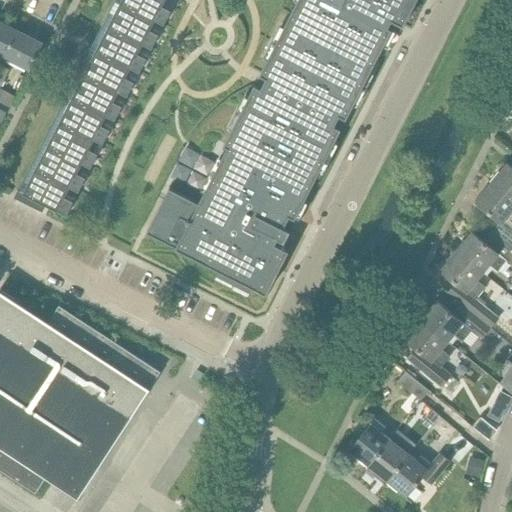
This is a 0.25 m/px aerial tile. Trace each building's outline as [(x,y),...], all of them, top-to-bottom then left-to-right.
[(112,0),(12,194),(43,209),(45,205),(58,211),(165,0),(112,0)] [(170,187),(147,232),(267,293),(289,249),(276,243),(279,236),(285,239),(291,229),(284,226),(290,214),(296,217),(393,27),(390,25),(393,19),(404,25),(416,0),(297,0),(260,73),(260,74),(267,77),(262,86),(255,83),(255,84),(225,144),(227,145),(199,202),(189,197),(170,187)] [(0,52),(7,56),(19,31),(0,21),(0,52)] [(7,56),(30,68),(43,43),(19,31),(7,56)] [(0,70),(0,86),(9,69),(2,66),(0,70)] [(0,102),(9,107),(14,97),(0,89),(0,102)] [(511,166),(507,163),(491,183),(511,199),(511,166)] [(490,230),(503,240),(511,248),(511,247),(511,231),(510,230),(511,227),(511,212),(511,210),(511,199),(491,183),(476,201),(498,219),(490,230)] [(472,232),(456,251),(482,273),(489,265),(497,272),(506,261),(511,265),(511,248),(503,240),(494,250),(472,232)] [(448,293),(467,309),(477,316),(485,306),(475,298),(485,287),(476,280),(482,273),(456,251),(441,270),(456,283),(448,293)] [(49,298),(79,314),(85,304),(54,288),(49,298)] [(48,321),(0,289),(0,470),(36,494),(47,477),(79,497),(161,371),(59,305),(48,321)] [(437,301),(420,321),(446,342),(453,333),(462,340),(471,329),(481,338),(490,327),(477,316),(467,309),(459,318),(437,301)] [(433,380),(441,386),(450,393),(459,383),(440,367),(449,356),(440,349),(446,342),(420,321),(406,339),(416,347),(408,358),(423,370),(433,380)] [(405,372),(397,382),(420,401),(428,391),(405,372)] [(472,408),(486,417),(495,403),(481,394),(472,408)] [(432,411),(421,424),(429,430),(439,416),(432,411)] [(349,449),(369,465),(390,438),(383,432),(387,427),(375,418),(349,449)] [(385,484),(388,480),(410,454),(390,438),(369,465),(370,465),(367,469),(385,484)] [(410,454),(388,480),(407,495),(422,477),(432,485),(450,461),(441,454),(433,464),(422,456),(418,461),(410,454)] [(469,454),(466,468),(481,472),(484,459),(469,454)]
